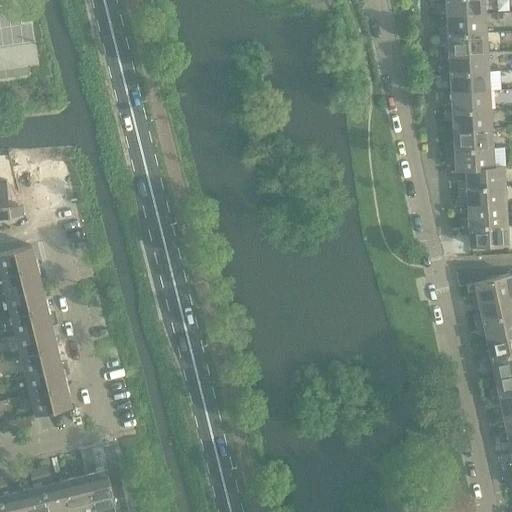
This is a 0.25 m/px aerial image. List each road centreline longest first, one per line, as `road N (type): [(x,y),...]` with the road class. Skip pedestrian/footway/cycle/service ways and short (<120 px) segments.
road 1 (secondary): [(233,511),(106,0)]
road 2 (unclassified): [(375,0),(486,511)]
road 3 (unclassified): [(0,455),(111,427),(62,229)]
